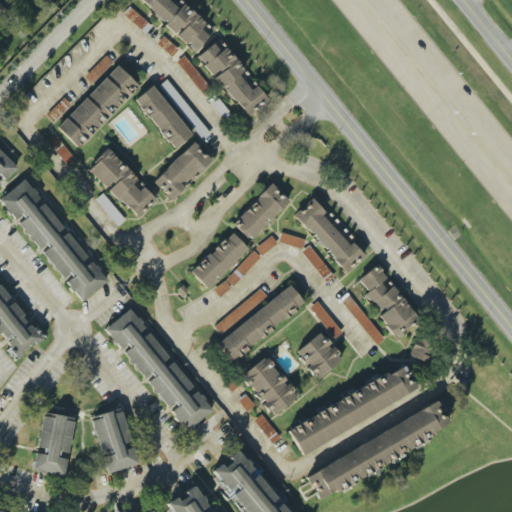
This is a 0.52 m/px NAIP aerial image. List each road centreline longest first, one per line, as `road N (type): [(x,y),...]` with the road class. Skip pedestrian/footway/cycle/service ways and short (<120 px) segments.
road 1 (residential): [(462,0),(511,62),(319,92),(245,0)]
road 2 (primary): [(511,182),(363,0)]
road 3 (residential): [(257,160),(308,118),(310,100),(292,101),(240,144)]
road 4 (residential): [(91,0),(0,94)]
